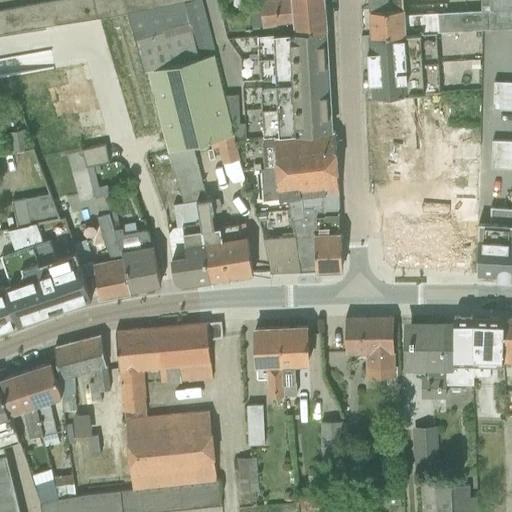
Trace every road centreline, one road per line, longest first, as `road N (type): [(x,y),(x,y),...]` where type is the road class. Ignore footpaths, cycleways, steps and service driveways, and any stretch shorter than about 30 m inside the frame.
road 1 (tertiary): [(358,291),(173,306),(0,350)]
road 2 (residential): [(358,291),(346,0)]
road 3 (tertiary): [(511,296),(358,291)]
